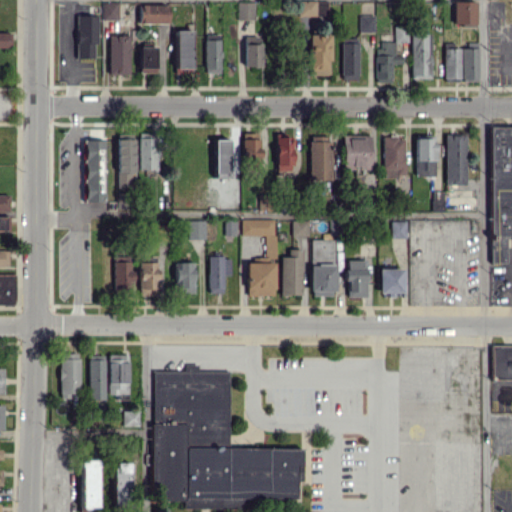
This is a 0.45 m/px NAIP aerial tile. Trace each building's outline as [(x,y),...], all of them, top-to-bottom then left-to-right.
[(325,0),(315,0),(298,0),(298,17),(326,16),(325,0)] [(452,25),(475,25),(474,0),(451,1),(452,25)] [(116,1),(100,1),(101,19),(117,18),(116,1)] [(253,2),(236,1),(235,19),(253,19),(253,2)] [(166,22),(166,4),(137,4),(138,23),(166,22)] [(358,32),(373,31),(372,14),(357,14),(358,32)] [(75,58),(96,57),(95,15),(74,15),(75,58)] [(405,25),(392,26),(393,41),(406,40),(405,25)] [(190,30),(174,29),(174,73),(190,73),(190,30)] [(8,31),(0,31),(0,46),(8,47),(8,31)] [(429,33),(409,33),(409,78),(429,78),(429,33)] [(128,74),(128,35),(107,34),(106,73),(128,74)] [(203,34),(204,72),(219,72),(218,34),(203,34)] [(328,34),(307,34),(307,74),(328,74),(328,34)] [(242,66),(259,66),(258,35),(242,36),(242,66)] [(356,38),(339,38),(340,79),(357,79),(356,38)] [(393,41),(376,41),(375,82),(390,82),(390,63),(400,63),(400,54),(393,54),(393,41)] [(477,48),(453,47),(453,42),(442,41),(442,79),(459,79),(459,81),(476,81),(477,48)] [(137,72),(154,72),(154,46),(138,46),(137,72)] [(511,125),(489,126),(489,236),(494,236),(494,247),(489,247),(489,262),(504,262),(504,235),(511,235),(511,125)] [(137,169),(156,169),(156,133),(137,132),(137,169)] [(259,162),(258,132),(240,132),(240,162),(259,162)] [(274,170),(291,170),(291,134),(273,135),(274,170)] [(464,184),(464,134),(443,134),(444,184),(464,184)] [(308,179),(330,178),(328,135),(307,135),(308,179)] [(404,176),(403,135),(380,136),(382,177),(404,176)] [(115,187),(132,186),(131,137),(115,137),(115,187)] [(368,137),(341,137),(341,167),(369,167),(368,137)] [(414,138),(413,175),(433,175),(434,138),(414,138)] [(228,139),(212,139),(212,177),(228,177),(228,139)] [(80,201),(103,201),(104,140),(81,140),(80,201)] [(431,210),(442,210),(441,191),(430,191),(431,210)] [(128,192),(114,193),(115,208),(128,207),(128,192)] [(7,194),(0,193),(0,210),(8,210),(7,194)] [(273,219),(239,218),(239,234),(264,235),(263,256),(272,256),(273,219)] [(203,238),(203,220),(186,220),(186,239),(203,238)] [(306,220),(290,220),(290,235),(306,235),(306,220)] [(388,237),(404,238),(404,221),(389,220),(388,237)] [(332,239),(308,239),(309,295),(333,295),(332,239)] [(278,256),(279,294),(300,294),(300,249),(286,249),(286,256),(278,256)] [(229,274),(228,256),(206,256),(206,293),(221,292),(221,275),(229,274)] [(365,296),(365,259),(344,259),(344,296),(365,296)] [(111,261),(112,289),(130,289),(130,260),(111,261)] [(156,295),(155,261),(137,262),(138,295),(156,295)] [(193,292),(192,262),(173,262),(173,292),(193,292)] [(272,262),(244,262),(245,295),(272,295),(272,262)] [(401,292),(401,268),(377,268),(378,296),(394,296),(393,292),(401,292)] [(0,273),(0,303),(13,304),(13,274),(0,273)] [(511,344),(491,344),(491,378),(511,378),(511,344)] [(78,353),(58,352),(57,397),(68,397),(68,392),(78,393),(78,353)] [(103,355),(86,355),(85,399),(102,399),(103,355)] [(299,480),(299,498),(248,497),(248,508),(185,508),(185,499),(150,499),(151,370),(185,370),(185,363),(198,363),(198,371),(229,371),(229,448),(304,448),(304,480),(299,480)] [(137,410),(121,410),(121,425),(137,425),(137,410)] [(95,507),(96,460),(80,459),(79,507),(95,507)] [(128,462),(112,462),(111,503),(128,503),(128,462)]
